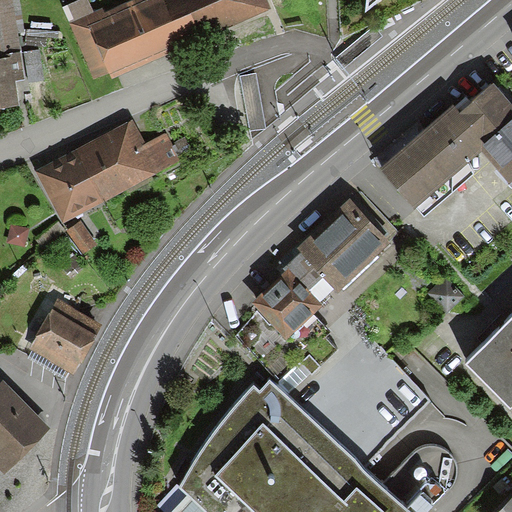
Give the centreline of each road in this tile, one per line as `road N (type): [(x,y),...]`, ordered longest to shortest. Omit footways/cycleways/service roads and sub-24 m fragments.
road 1 (secondary): [(511,0),(261,212),(172,311),(120,411),(105,511)]
road 2 (residential): [(0,151),(216,65)]
